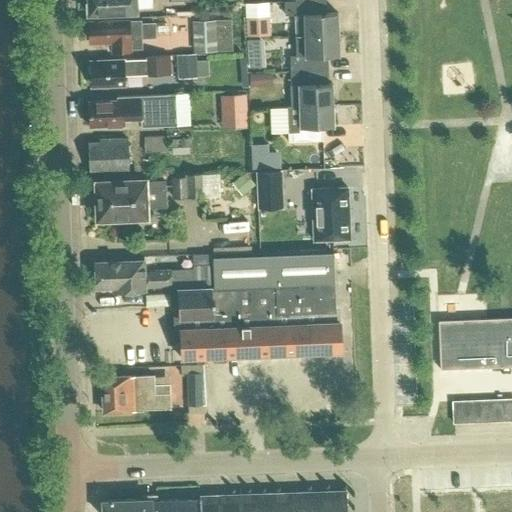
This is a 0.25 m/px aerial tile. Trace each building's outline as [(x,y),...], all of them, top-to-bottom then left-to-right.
[(87,0),(88,1),(84,1),(84,10),(90,14),(129,12),(129,8),(152,7),(151,0),(87,0)] [(297,38),(339,36),(338,14),(325,15),(325,1),(296,2),(284,2),(285,18),(297,17),(297,38)] [(248,4),(249,36),(271,36),(270,4),(248,4)] [(154,38),(154,33),(153,24),(140,24),(139,20),(89,22),(89,26),(87,26),(87,37),(90,37),(90,42),(107,41),(107,49),(141,48),(141,39),(154,38)] [(192,22),(194,53),(233,51),(231,20),(192,22)] [(290,73),(320,72),(319,58),(340,57),(339,36),(297,38),(298,57),(289,58),(290,73)] [(259,63),(258,38),(243,39),(244,64),(259,63)] [(202,74),(201,54),(172,55),(173,75),(202,74)] [(124,76),(148,75),(169,74),(168,55),(146,56),(146,59),(123,60),(123,59),(89,61),(89,62),(86,63),(87,76),(90,76),(90,86),(109,85),(113,88),(117,88),(121,85),(124,85),(124,76)] [(298,107),(333,106),(333,86),(320,86),(320,72),(290,73),(291,108),(298,107)] [(244,125),(243,92),(217,93),(218,126),(244,125)] [(116,96),(116,100),(89,101),(90,126),(123,124),(122,114),(140,113),(141,126),(176,125),(175,94),(116,96)] [(333,106),(298,107),(291,108),(286,108),(288,144),(323,142),(322,128),(334,128),(333,106)] [(144,151),(167,150),(166,135),(144,136),(144,151)] [(101,139),(101,142),(89,142),(90,170),(106,169),(106,171),(130,171),(129,138),(101,139)] [(281,171),(257,172),(258,208),(282,207),(281,171)] [(203,196),(202,173),(187,173),(187,175),(171,176),(172,197),(203,196)] [(143,181),(97,182),(97,188),(94,188),(95,213),(98,213),(98,217),(144,216),(144,207),(165,206),(165,180),(143,181)] [(313,240),(349,239),(347,187),(311,188),(313,240)] [(214,286),(178,288),(180,358),(341,352),(340,322),(336,322),(333,252),(213,257),(214,286)] [(143,260),(94,262),(94,266),(92,268),(92,272),(94,274),(95,288),(117,287),(117,292),(145,290),(145,287),(171,286),(170,270),(144,271),(143,260)] [(511,316),(438,320),(440,369),(511,366),(511,316)] [(199,404),(200,364),(179,364),(178,404),(199,404)] [(142,409),(170,408),(170,393),(155,394),(154,375),(102,377),(103,412),(143,411),(142,409)] [(511,398),(502,399),(503,421),(511,420),(511,398)] [(490,399),(477,400),(478,422),(491,421),(490,399)] [(502,399),(490,399),(491,421),(503,421),(502,399)] [(465,400),(453,401),(453,423),(466,422),(465,400)] [(477,400),(465,400),(466,422),(478,422),(477,400)] [(141,498),(100,499),(100,511),(345,511),(345,491),(198,497),(198,499),(156,500),(156,494),(140,494),(141,498)]
